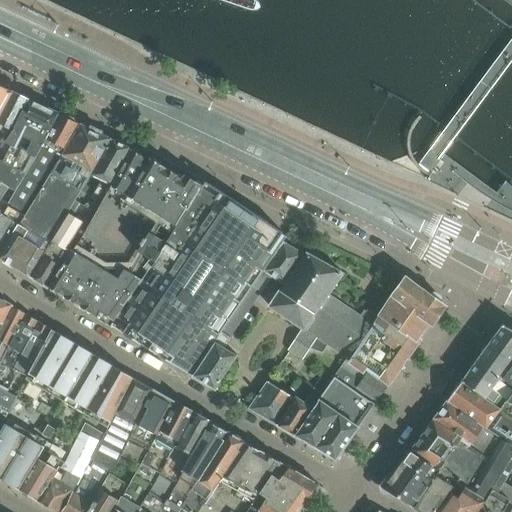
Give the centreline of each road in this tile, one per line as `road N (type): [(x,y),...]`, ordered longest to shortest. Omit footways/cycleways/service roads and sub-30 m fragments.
road 1 (tertiary): [(511,253),(0,29)]
road 2 (tertiary): [(0,45),(366,216),(489,287)]
road 3 (residential): [(350,487),(0,283)]
road 4 (residential): [(350,487),(478,309)]
